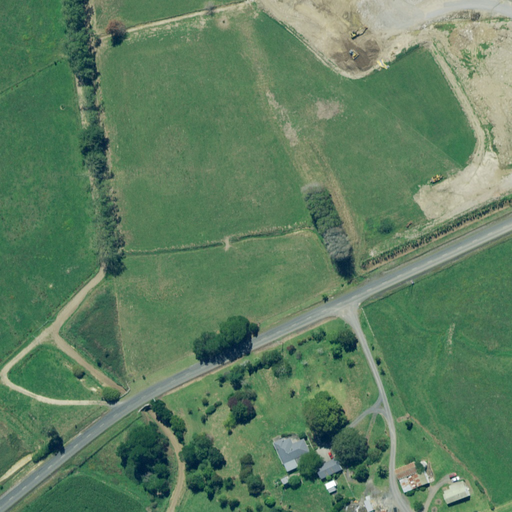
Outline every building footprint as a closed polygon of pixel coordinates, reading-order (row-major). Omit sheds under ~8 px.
[(289,472),(300,467),(299,465),(306,461),(305,458),(313,454),(306,440),(295,445),(292,438),(285,441),(284,439),(275,444),(289,472)] [(339,459),(318,468),(323,480),(344,470),(339,459)] [(420,472),(416,462),(396,470),(405,493),(430,483),(425,470),(420,472)] [(293,474),(283,480),(286,486),(296,480),(293,474)] [(336,480),(326,485),(328,490),(338,485),(336,480)] [(464,481),(450,486),(451,489),(446,491),(447,494),(445,495),(448,504),(470,496),(464,481)] [(366,497),(368,501),(366,502),(369,511),(370,511),(376,510),(372,501),(370,496),(366,497)]
